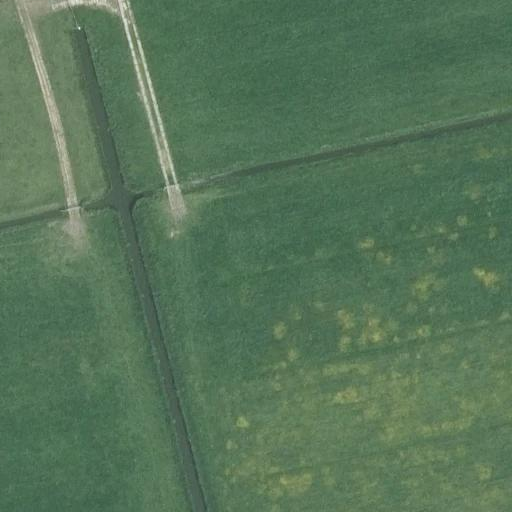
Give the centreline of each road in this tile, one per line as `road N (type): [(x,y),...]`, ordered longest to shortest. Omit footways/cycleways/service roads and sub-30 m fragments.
road 1 (track): [(18,12),(78,241)]
road 2 (track): [(116,0),(176,218)]
